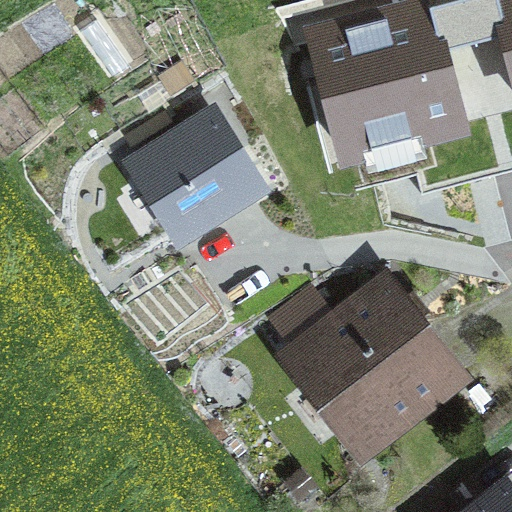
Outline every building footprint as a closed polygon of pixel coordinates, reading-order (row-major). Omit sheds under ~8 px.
[(511,42),(501,0),(444,0),(433,3),(464,123),(348,153),(357,189),(419,173),(424,192),(511,169),(511,42)] [(511,0),(501,0),(511,42),(511,0)] [(433,3),(317,32),(348,153),(464,123),(433,3)] [(270,215),(227,113),(121,157),(164,260),(270,215)] [(365,438),(452,370),(388,288),(301,355),(365,438)] [(511,511),(511,487),(464,511),(511,511)]
